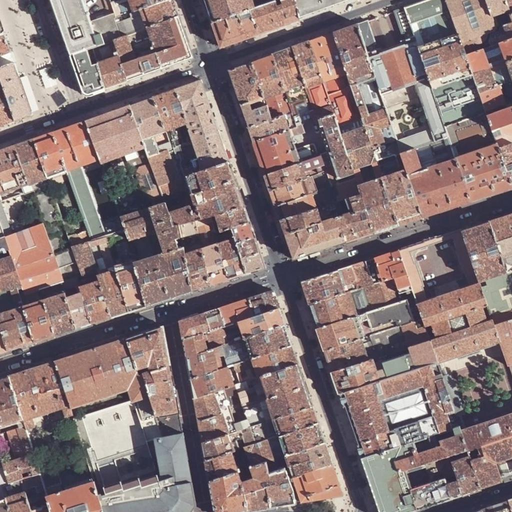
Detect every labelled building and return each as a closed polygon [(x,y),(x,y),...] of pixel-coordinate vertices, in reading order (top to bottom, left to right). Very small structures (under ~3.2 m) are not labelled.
[(92,22),(90,16),(91,15),(90,13),(89,13),(84,0),(51,0),(71,55),(87,50),(92,48),(105,44),(108,43),(108,42),(109,42),(114,40),(124,36),(117,17),(116,14),(92,22)] [(119,16),(165,0),(116,0),(112,2),(116,14),(117,17),(119,16)] [(173,0),(165,0),(119,16),(117,17),(124,36),(125,35),(139,31),(148,28),(179,17),(175,5),(173,0)] [(256,8),(253,0),(205,0),(209,11),(213,22),(256,8)] [(262,32),(301,19),(296,0),(277,0),(274,1),(256,8),(213,22),(217,35),(221,47),(262,32)] [(354,0),(296,0),(301,19),(318,13),(343,4),(354,0)] [(446,0),(427,0),(405,8),(411,25),(426,19),(435,16),(450,11),(446,0)] [(471,39),(471,40),(473,42),(477,43),(481,43),(484,41),(486,37),(486,33),(497,29),(492,17),(486,0),(446,0),(450,11),(458,34),(461,42),(470,39),(471,39)] [(505,0),(486,0),(492,17),(510,11),(505,0)] [(405,8),(395,12),(395,13),(402,35),(413,32),(411,25),(405,8)] [(450,11),(435,16),(444,39),(458,34),(450,11)] [(511,23),(503,26),(508,40),(511,38),(511,14),(511,15),(509,16),(510,17),(511,23)] [(435,16),(426,19),(434,42),(444,39),(435,16)] [(187,40),(179,17),(148,28),(153,43),(156,52),(148,55),(122,64),(128,81),(139,77),(171,66),(193,58),(187,40)] [(510,17),(497,22),(499,28),(503,26),(511,23),(510,17)] [(426,19),(411,25),(413,32),(415,38),(418,48),(434,42),(426,19)] [(368,21),(357,25),(367,54),(376,51),(374,45),(376,45),(368,21)] [(335,33),(333,34),(346,74),(351,86),(375,77),(367,54),(357,25),(335,33)] [(503,26),(499,28),(499,30),(497,32),(490,34),(490,35),(488,40),(486,44),(481,46),(482,50),(499,44),(508,40),(503,26)] [(139,31),(145,47),(153,43),(148,28),(139,31)] [(124,36),(114,40),(116,44),(122,64),(148,55),(145,47),(139,31),(125,35),(124,36)] [(0,67),(13,63),(6,40),(3,33),(0,34),(0,67)] [(321,38),(309,42),(322,82),(346,74),(333,34),(321,38)] [(434,42),(418,48),(429,79),(432,89),(472,75),(466,56),(461,42),(458,34),(444,39),(434,42)] [(376,51),(367,54),(375,77),(381,95),(414,84),(429,79),(418,48),(415,38),(402,42),(403,47),(382,54),(381,50),(376,51)] [(506,62),(511,59),(511,38),(508,40),(499,44),(503,56),(505,62),(506,62)] [(470,39),(461,42),(466,56),(476,52),(471,40),(471,39),(470,39)] [(309,42),(292,48),(304,85),(305,88),(322,82),(309,42)] [(122,64),(116,44),(109,46),(109,45),(108,43),(105,44),(92,48),(97,64),(106,89),(118,84),(128,81),(122,64)] [(145,47),(148,55),(156,52),(153,43),(145,47)] [(71,55),(84,96),(97,92),(106,89),(97,64),(92,48),(87,50),(71,55)] [(292,48),(272,55),(284,91),(304,85),(292,48)] [(476,52),(466,56),(472,75),(489,68),(488,66),(482,50),(476,52)] [(263,58),(252,62),(264,99),(284,91),(272,55),(263,58)] [(488,66),(489,68),(505,62),(503,56),(502,60),(488,66)] [(252,62),(228,71),(234,89),(240,107),(257,101),(261,100),(264,99),(252,62)] [(489,68),(472,75),(479,93),(498,86),(505,84),(511,81),(511,78),(506,62),(505,62),(489,68)] [(23,91),(13,63),(0,67),(0,77),(15,121),(23,118),(31,115),(23,91)] [(346,74),(322,82),(333,114),(338,128),(362,120),(351,86),(346,74)] [(472,75),(432,89),(445,127),(486,114),(485,111),(479,93),(472,75)] [(0,126),(7,124),(15,121),(0,77),(0,126)] [(375,77),(351,86),(362,120),(365,128),(372,149),(385,144),(380,129),(391,126),(381,95),(375,77)] [(429,79),(414,84),(419,97),(430,131),(434,143),(448,138),(445,127),(432,89),(429,79)] [(201,80),(176,89),(187,123),(193,141),(199,157),(203,170),(229,161),(214,119),(201,80)] [(322,82),(305,88),(316,120),(333,114),(322,82)] [(304,85),(284,91),(291,113),(296,127),(302,125),(313,121),(316,120),(305,88),(304,85)] [(498,86),(479,93),(485,111),(505,104),(498,86)] [(154,97),(165,131),(187,123),(176,89),(154,97)] [(284,91),(264,99),(265,102),(267,109),(272,120),(291,113),(284,91)] [(154,97),(130,105),(142,139),(152,135),(165,131),(154,97)] [(261,100),(257,101),(261,108),(262,108),(263,110),(267,109),(265,102),(263,103),(261,100)] [(257,101),(240,107),(243,114),(261,108),(257,101)] [(130,105),(86,121),(100,159),(102,164),(110,161),(117,158),(138,151),(145,148),(142,139),(130,105)] [(511,106),(487,116),(492,130),(498,128),(511,122),(511,106)] [(261,108),(243,114),(246,123),(247,129),(272,120),(267,109),(263,110),(262,108),(261,108)] [(272,120),(247,129),(250,137),(252,143),(288,130),(296,127),(291,113),(272,120)] [(333,114),(316,120),(318,124),(327,153),(319,156),(325,171),(332,187),(335,185),(355,178),(352,171),(341,137),(338,128),(333,114)] [(486,114),(445,127),(448,138),(455,159),(497,145),(495,138),(492,130),(487,116),(486,114)] [(362,120),(338,128),(341,137),(365,128),(362,120)] [(72,126),(53,132),(67,170),(81,165),(100,159),(86,121),(72,126)] [(511,188),(511,122),(498,128),(501,136),(495,138),(497,145),(511,188)] [(187,123),(165,131),(170,143),(172,148),(180,145),(184,144),(193,141),(187,123)] [(296,127),(288,130),(291,138),(304,133),(302,125),(296,127)] [(365,128),(341,137),(352,171),(377,163),(372,149),(365,128)] [(288,130),(252,143),(257,157),(259,161),(264,176),(299,163),(295,150),(293,145),(291,138),(288,130)] [(430,131),(397,142),(401,154),(401,155),(414,149),(430,144),(434,143),(430,131)] [(53,132),(34,139),(48,177),(67,170),(53,132)] [(172,148),(170,143),(157,147),(152,135),(142,139),(145,148),(147,153),(148,156),(172,148)] [(434,143),(430,144),(438,166),(456,160),(455,159),(448,138),(434,143)] [(34,139),(15,146),(29,184),(48,178),(48,177),(34,139)] [(385,144),(372,149),(377,163),(401,155),(401,154),(397,142),(396,140),(385,144)] [(312,144),(295,150),(299,163),(300,163),(317,157),(313,145),(312,144)] [(430,144),(414,149),(422,171),(438,166),(430,144)] [(182,151),(180,145),(172,148),(148,156),(151,163),(163,195),(163,196),(190,187),(186,176),(190,175),(188,167),(182,151)] [(455,159),(456,160),(470,202),(511,188),(497,145),(455,159)] [(15,146),(0,151),(0,194),(1,194),(21,187),(29,184),(15,146)] [(414,149),(401,155),(406,171),(408,175),(422,171),(414,149)] [(148,156),(147,153),(140,156),(131,159),(137,174),(140,167),(151,163),(148,156)] [(401,155),(377,163),(382,179),(406,171),(401,155)] [(317,157),(300,163),(306,178),(325,171),(319,156),(317,157)] [(190,175),(203,170),(199,157),(191,160),(193,165),(188,167),(190,175)] [(131,159),(127,161),(132,175),(137,174),(131,159)] [(422,171),(408,175),(422,218),(470,202),(456,160),(438,166),(422,171)] [(217,214),(245,207),(236,182),(229,161),(203,170),(190,175),(186,176),(190,187),(199,212),(194,214),(191,206),(170,213),(175,225),(180,224),(195,220),(211,216),(217,214)] [(140,167),(137,174),(145,196),(151,199),(163,195),(151,163),(140,167)] [(299,163),(264,176),(267,185),(269,191),(306,178),(300,163),(299,163)] [(377,163),(352,171),(355,178),(358,187),(382,179),(377,163)] [(81,165),(67,170),(88,229),(92,240),(106,237),(107,237),(81,165)] [(325,171),(306,178),(308,187),(317,184),(319,187),(325,185),(324,182),(325,181),(327,188),(330,187),(332,187),(325,171)] [(406,171),(382,179),(398,226),(412,221),(422,218),(408,175),(406,171)] [(51,188),(48,178),(29,184),(33,195),(51,188)] [(306,178),(269,191),(272,201),(274,206),(311,194),(308,187),(306,178)] [(355,178),(335,185),(340,200),(342,200),(360,194),(358,187),(355,178)] [(382,179),(358,187),(360,194),(374,233),(381,231),(384,230),(392,227),(398,226),(382,179)] [(332,187),(330,187),(335,202),(340,200),(335,185),(332,187)] [(311,194),(274,206),(277,215),(279,220),(335,202),(330,187),(327,188),(311,194)] [(64,222),(51,188),(33,195),(43,223),(45,228),(64,281),(78,277),(83,276),(73,247),(67,249),(58,224),(64,222)] [(1,194),(0,194),(0,223),(5,237),(15,234),(9,217),(1,194)] [(342,200),(356,239),(366,236),(374,233),(360,194),(342,200)] [(166,202),(164,198),(152,202),(154,206),(166,202)] [(335,202),(279,220),(286,241),(293,260),(326,249),(356,239),(342,200),(340,200),(335,202)] [(147,306),(193,292),(186,254),(184,247),(179,248),(176,238),(182,237),(180,224),(175,225),(170,213),(166,202),(154,206),(122,217),(127,231),(130,240),(158,232),(165,253),(135,262),(147,306)] [(247,212),(245,207),(217,214),(222,231),(232,228),(250,222),(247,212)] [(511,213),(489,221),(506,273),(511,271),(511,213)] [(20,214),(9,217),(15,234),(25,230),(20,214)] [(216,233),(222,231),(217,214),(211,216),(216,233)] [(199,232),(203,248),(219,243),(216,233),(211,216),(195,220),(199,232)] [(180,224),(182,237),(199,232),(195,220),(180,224)] [(489,221),(461,230),(479,282),(506,273),(489,221)] [(252,228),(250,222),(232,228),(235,237),(237,243),(255,237),(252,228)] [(45,228),(43,223),(25,230),(15,234),(5,237),(10,251),(12,256),(22,286),(25,294),(26,295),(41,290),(41,289),(62,282),(64,281),(45,228)] [(216,233),(219,243),(235,237),(232,228),(222,231),(216,233)] [(92,240),(88,229),(69,236),(73,247),(92,240)] [(425,296),(423,289),(422,287),(422,286),(423,285),(422,281),(422,282),(420,277),(420,276),(419,273),(418,273),(417,268),(416,264),(414,265),(414,264),(413,262),(411,255),(410,253),(409,252),(412,251),(411,251),(417,249),(419,249),(419,248),(424,247),(428,246),(428,245),(427,245),(426,243),(427,242),(427,241),(425,242),(425,241),(423,241),(423,242),(422,242),(423,243),(417,244),(415,245),(410,247),(410,246),(408,247),(408,248),(403,249),(399,250),(398,251),(412,289),(419,311),(422,319),(425,326),(430,325),(435,339),(430,341),(437,362),(438,364),(447,361),(499,344),(507,366),(511,364),(511,319),(494,326),(492,320),(486,322),(482,307),(487,306),(479,283),(479,282),(461,230),(460,230),(456,231),(456,232),(451,233),(449,234),(444,236),(444,235),(442,236),(442,237),(437,238),(436,238),(436,237),(434,238),(434,239),(433,239),(433,240),(434,240),(435,242),(434,243),(435,243),(439,242),(443,240),(444,241),(446,240),(445,239),(451,238),(453,238),(453,239),(453,241),(454,241),(456,248),(457,250),(457,251),(456,251),(457,255),(459,260),(460,264),(462,269),(463,272),(465,272),(465,273),(465,275),(466,275),(468,282),(469,284),(470,285),(468,286),(468,287),(465,288),(464,287),(462,287),(463,289),(433,298),(433,297),(431,298),(431,299),(428,300),(427,298),(426,299),(425,298),(426,298),(425,296)] [(0,238),(0,253),(10,251),(5,237),(0,238)] [(83,276),(97,272),(98,272),(90,246),(100,244),(108,242),(106,237),(92,240),(73,247),(83,276)] [(229,280),(247,274),(237,243),(235,237),(219,243),(229,280)] [(255,237),(237,243),(247,274),(266,268),(262,258),(257,243),(255,237)] [(108,242),(100,244),(101,246),(107,268),(108,269),(116,267),(108,242)] [(210,286),(229,280),(219,243),(203,248),(210,286)] [(107,268),(101,246),(94,248),(101,270),(107,268)] [(193,292),(210,286),(203,248),(186,254),(193,292)] [(393,252),(391,253),(398,275),(393,277),(393,278),(398,291),(399,294),(412,289),(398,251),(393,252)] [(377,258),(365,261),(371,280),(380,277),(382,282),(393,278),(393,277),(398,275),(391,253),(377,258)] [(12,256),(0,259),(0,292),(13,289),(18,287),(22,286),(12,256)] [(130,312),(147,306),(135,262),(135,261),(116,267),(117,270),(130,312)] [(350,266),(337,270),(345,293),(348,292),(362,287),(372,284),(371,280),(365,261),(350,266)] [(117,270),(116,267),(108,269),(98,272),(97,272),(99,275),(117,270)] [(130,312),(117,270),(99,275),(100,280),(112,317),(130,312)] [(317,277),(300,282),(308,305),(345,293),(337,270),(317,277)] [(487,306),(491,318),(511,310),(511,290),(506,273),(479,282),(479,283),(487,306)] [(62,282),(64,289),(74,286),(80,284),(78,277),(64,281),(62,282)] [(382,282),(373,285),(380,308),(396,303),(392,293),(398,291),(393,278),(382,282)] [(112,317),(100,280),(81,286),(82,292),(93,324),(112,317)] [(64,289),(62,282),(41,289),(41,290),(43,294),(52,291),(54,296),(65,293),(64,289)] [(79,293),(82,292),(81,286),(80,284),(74,286),(75,290),(78,289),(79,293)] [(372,284),(362,287),(370,312),(380,308),(373,285),(372,284)] [(19,308),(24,306),(21,295),(18,287),(13,289),(19,308)] [(362,287),(348,292),(356,316),(370,312),(362,287)] [(0,313),(19,308),(13,289),(0,292),(0,313)] [(43,294),(41,290),(26,295),(25,294),(21,295),(24,306),(45,299),(43,294)] [(274,291),(250,299),(256,316),(280,308),(276,298),(274,291)] [(76,329),(93,324),(82,292),(79,293),(67,297),(76,329)] [(345,293),(308,305),(313,319),(316,329),(356,316),(348,292),(345,293)] [(56,335),(76,329),(67,297),(65,293),(54,296),(45,299),(56,335)] [(45,339),(56,335),(45,299),(24,306),(36,342),(45,339)] [(250,299),(220,308),(226,322),(233,320),(234,323),(239,321),(256,316),(250,299)] [(370,312),(356,316),(358,323),(367,320),(370,329),(395,321),(397,327),(415,321),(412,313),(407,300),(396,303),(380,308),(370,312)] [(0,324),(9,350),(36,342),(24,306),(19,308),(0,313),(0,324)] [(487,306),(482,307),(486,322),(492,320),(491,318),(487,306)] [(220,308),(206,313),(212,330),(226,325),(226,322),(220,308)] [(282,314),(280,308),(256,316),(239,321),(245,338),(247,337),(286,325),(282,314)] [(511,310),(491,318),(492,320),(494,326),(511,319),(511,310)] [(419,311),(412,313),(415,321),(422,319),(419,311)] [(181,321),(184,339),(203,333),(206,332),(212,330),(206,313),(181,321)] [(356,316),(316,329),(321,342),(324,351),(360,339),(364,338),(358,323),(356,316)] [(367,320),(358,323),(364,338),(370,336),(397,327),(395,321),(370,329),(367,320)] [(224,345),(245,338),(239,321),(234,323),(226,325),(212,330),(206,332),(212,349),(218,347),(224,345)] [(397,327),(370,336),(371,341),(362,345),(367,361),(408,348),(430,341),(430,340),(425,326),(417,329),(415,321),(397,327)] [(0,353),(9,350),(0,324),(0,353)] [(288,333),(286,325),(247,337),(254,358),(292,345),(288,333)] [(430,340),(430,341),(435,339),(430,325),(425,326),(430,340)] [(171,364),(164,326),(128,338),(138,368),(150,365),(151,371),(171,364)] [(206,332),(203,333),(209,350),(212,349),(206,332)] [(184,339),(188,357),(209,350),(203,333),(184,339)] [(254,358),(247,337),(245,338),(224,345),(229,366),(235,364),(254,358)] [(128,338),(56,361),(70,404),(71,408),(129,389),(132,401),(150,395),(143,374),(140,374),(138,368),(128,338)] [(360,339),(324,351),(328,363),(331,372),(367,361),(362,345),(360,339)] [(410,353),(369,366),(375,382),(431,364),(437,362),(430,341),(408,348),(410,353)] [(224,345),(218,347),(223,368),(229,366),(224,345)] [(295,352),(292,345),(254,358),(260,376),(262,376),(299,364),(295,352)] [(191,378),(223,368),(218,347),(212,349),(209,350),(188,357),(191,378)] [(254,358),(235,364),(242,382),(247,380),(253,378),(260,376),(254,358)] [(10,375),(24,419),(32,416),(63,407),(70,404),(56,361),(10,375)] [(367,361),(331,372),(335,384),(339,394),(375,382),(369,366),(367,361)] [(447,361),(438,364),(443,378),(454,410),(459,426),(461,430),(469,427),(447,361)] [(437,362),(431,364),(436,380),(443,378),(438,364),(437,362)] [(180,411),(171,364),(151,371),(143,374),(150,395),(156,415),(180,411)] [(299,364),(262,376),(269,397),(267,399),(274,419),(313,406),(309,394),(302,373),(299,364)] [(431,364),(375,382),(339,394),(340,396),(339,397),(339,398),(340,399),(341,401),(341,403),(341,404),(342,404),(342,405),(342,406),(343,405),(344,409),(346,409),(348,414),(346,414),(347,416),(348,416),(350,421),(349,421),(349,424),(351,423),(352,427),(353,428),(351,428),(352,431),(353,430),(355,435),(354,436),(354,438),(356,437),(358,442),(356,443),(357,447),(356,447),(357,448),(357,449),(359,454),(358,454),(359,455),(360,455),(360,456),(361,458),(453,428),(447,413),(454,410),(443,378),(436,380),(431,364)] [(191,378),(195,398),(214,392),(225,388),(235,385),(229,366),(223,368),(191,378)] [(0,378),(0,426),(17,422),(24,419),(10,375),(0,378)] [(269,397),(262,376),(260,376),(253,378),(256,386),(250,388),(247,380),(242,382),(236,384),(239,393),(248,419),(250,427),(251,427),(274,419),(267,399),(269,397)] [(239,393),(236,384),(235,385),(225,388),(227,397),(239,393)] [(227,397),(225,388),(214,392),(221,413),(223,412),(230,434),(239,431),(236,423),(227,397)] [(203,442),(230,434),(223,412),(221,413),(214,392),(195,398),(203,442)] [(71,408),(70,404),(63,407),(66,417),(74,415),(71,408)] [(315,412),(313,406),(274,419),(280,436),(319,422),(315,412)] [(155,438),(165,490),(162,492),(160,496),(133,500),(104,410),(75,419),(80,435),(85,433),(104,496),(100,498),(104,511),(191,511),(197,504),(184,434),(163,438),(163,437),(155,438)] [(454,410),(447,413),(453,428),(459,426),(454,410)] [(180,411),(156,415),(163,437),(163,438),(184,434),(180,411)] [(511,413),(469,427),(461,430),(467,451),(478,447),(481,456),(471,459),(480,488),(504,481),(505,481),(507,480),(511,478),(511,413)] [(35,427),(32,416),(24,419),(27,429),(35,427)] [(27,429),(24,419),(17,422),(18,427),(8,431),(17,459),(35,454),(27,429)] [(250,427),(248,419),(236,423),(239,431),(250,427)] [(251,427),(256,444),(268,440),(280,436),(274,419),(251,427)] [(321,430),(319,422),(280,436),(286,455),(325,441),(321,430)] [(453,428),(361,458),(366,471),(369,481),(404,469),(449,455),(467,451),(461,430),(459,426),(453,428)] [(256,444),(251,427),(250,427),(239,431),(230,434),(232,439),(243,435),(247,447),(256,444)] [(203,442),(206,462),(233,452),(236,451),(232,439),(230,434),(203,442)] [(275,460),(286,455),(280,436),(268,440),(275,460)] [(275,460),(268,440),(256,444),(247,447),(245,448),(251,467),(252,468),(267,462),(275,460)] [(328,450),(325,441),(286,455),(290,466),(294,477),(333,463),(328,450)] [(478,447),(467,451),(470,456),(471,459),(481,456),(478,447)] [(467,451),(449,455),(451,462),(470,456),(467,451)] [(206,462),(210,480),(239,471),(238,469),(233,452),(206,462)] [(17,459),(4,463),(5,466),(8,477),(10,482),(22,478),(23,478),(22,473),(31,470),(33,475),(41,472),(40,471),(36,459),(35,454),(17,459)] [(267,462),(269,473),(285,468),(289,478),(294,477),(290,466),(286,455),(275,460),(267,462)] [(449,455),(404,469),(410,489),(455,474),(451,462),(449,455)] [(470,456),(451,462),(455,474),(462,494),(480,488),(471,459),(470,456)] [(36,459),(40,471),(47,469),(43,457),(36,459)] [(215,511),(240,511),(248,511),(245,493),(272,484),(269,473),(267,462),(252,468),(251,467),(254,478),(242,482),(241,479),(240,474),(239,471),(210,480),(215,511)] [(337,477),(333,463),(294,477),(298,491),(302,502),(343,495),(337,477)] [(62,483),(57,466),(47,469),(40,471),(41,472),(46,488),(62,483)] [(248,511),(295,503),(293,491),(289,478),(285,468),(269,473),(272,484),(245,493),(248,511)] [(404,469),(369,481),(373,492),(376,501),(410,489),(404,469)] [(22,473),(23,478),(33,475),(31,470),(22,473)] [(46,488),(41,472),(33,475),(23,478),(22,478),(24,484),(34,481),(39,497),(40,497),(43,506),(51,504),(48,495),(46,488)] [(417,509),(462,494),(455,474),(410,489),(417,509)] [(1,479),(4,485),(10,483),(10,482),(8,477),(1,479)] [(53,511),(104,511),(100,498),(94,481),(48,495),(51,504),(53,511)] [(379,511),(409,511),(417,509),(410,489),(376,501),(379,511)] [(11,511),(32,511),(31,509),(26,491),(7,497),(11,511)] [(298,491),(293,491),(295,503),(302,502),(298,491)] [(0,511),(11,511),(7,497),(0,499),(0,511)] [(511,511),(511,509),(509,499),(481,509),(481,511),(511,511)]
